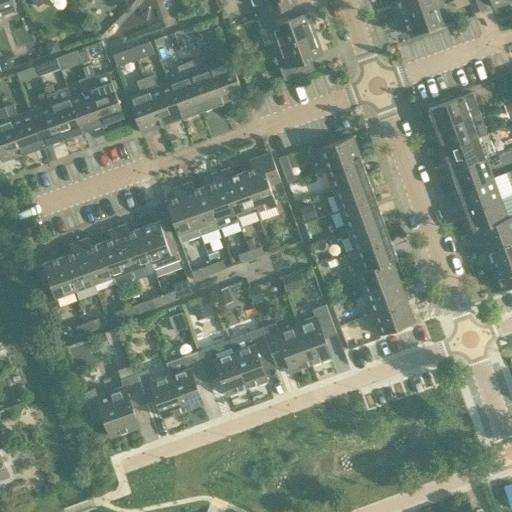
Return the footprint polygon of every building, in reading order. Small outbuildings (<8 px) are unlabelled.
[(0,0),(0,10),(1,11),(2,15),(15,11),(10,0),(0,0)] [(261,16),(284,8),(281,0),(260,0),(261,2),(257,4),(261,16)] [(395,17),(441,0),(396,0),(399,6),(391,8),(395,17)] [(449,20),(441,0),(395,17),(398,26),(405,24),(409,34),(449,20)] [(472,0),(476,10),(484,7),(481,0),(472,0)] [(277,46),(315,33),(307,13),(289,20),(284,8),(261,16),(266,29),(270,27),(277,46)] [(215,20),(204,24),(207,33),(218,29),(215,20)] [(322,53),(315,33),(277,46),(284,66),(280,67),(284,80),(308,72),(303,60),(322,53)] [(162,38),(154,41),(156,46),(164,43),(162,38)] [(56,40),(45,44),(49,55),(60,50),(56,40)] [(134,47),(132,48),(137,59),(153,53),(149,41),(134,47)] [(117,66),(137,59),(132,48),(113,55),(117,66)] [(209,67),(222,103),(243,95),(230,59),(230,60),(226,48),(217,51),(222,63),(209,67)] [(77,50),(63,55),(67,65),(81,60),(77,50)] [(182,53),(174,56),(177,66),(185,63),(182,53)] [(7,57),(0,59),(0,70),(0,71),(11,67),(7,57)] [(202,110),(222,103),(209,67),(197,72),(193,60),(185,63),(202,110)] [(182,117),(202,110),(185,63),(177,66),(181,77),(169,82),(182,117)] [(83,67),(86,77),(103,124),(124,116),(107,70),(95,75),(91,64),(83,67)] [(161,125),(182,117),(169,82),(157,86),(153,75),(144,78),(161,125)] [(83,131),(103,124),(86,77),(78,80),(83,91),(70,96),(83,131)] [(141,132),(161,125),(144,78),(136,80),(141,92),(128,97),(141,132)] [(63,138),(83,131),(70,96),(66,84),(46,92),(63,138)] [(511,87),(500,92),(504,103),(511,100),(511,87)] [(42,146),(63,138),(46,92),(38,94),(42,106),(30,111),(42,146)] [(480,113),(472,92),(427,109),(435,130),(480,113)] [(22,153),(42,146),(30,111),(17,115),(13,103),(5,106),(22,153)] [(0,157),(1,161),(22,153),(5,106),(0,108),(0,157)] [(488,134),(480,113),(435,130),(442,150),(488,134)] [(488,134),(442,150),(450,170),(485,157),(495,153),(488,134)] [(325,169),(360,156),(352,135),(317,148),(325,169)] [(254,205),(256,211),(276,204),(269,184),(280,180),(270,153),(249,160),(252,168),(242,172),(254,205)] [(332,190),(367,177),(360,156),(325,169),(332,190)] [(493,177),(485,157),(450,170),(457,190),(493,177)] [(254,205),(242,172),(232,175),(229,167),(220,171),(235,212),(254,205)] [(238,220),(235,212),(220,171),(211,174),(214,182),(204,186),(219,227),(238,220)] [(339,210),(375,197),(367,177),(332,190),(339,210)] [(493,177),(457,190),(464,210),(500,197),(493,177)] [(200,234),(219,227),(204,186),(194,189),(191,181),(182,185),(200,234)] [(180,241),(200,234),(182,185),(173,188),(176,196),(165,200),(180,241)] [(347,230),(382,217),(375,197),(339,210),(347,230)] [(508,218),(500,197),(464,210),(472,231),(478,229),(508,218)] [(312,203),(299,208),(304,220),(316,216),(312,203)] [(511,216),(508,218),(478,229),(485,249),(511,239),(511,216)] [(354,250),(390,237),(382,217),(347,230),(354,250)] [(139,228),(151,261),(154,269),(180,259),(165,218),(139,228)] [(132,268),(151,261),(139,228),(129,232),(126,224),(117,227),(132,268)] [(135,276),(132,268),(117,227),(108,230),(110,238),(101,242),(113,275),(115,283),(135,276)] [(391,260),(392,260),(397,258),(390,237),(354,250),(361,270),(362,271),(391,260)] [(93,282),(113,275),(101,242),(91,246),(88,238),(79,241),(93,282)] [(511,239),(485,249),(493,269),(511,261),(511,239)] [(74,289),(93,282),(79,241),(69,244),(72,252),(62,256),(74,289)] [(249,250),(252,258),(263,254),(261,246),(249,250)] [(241,262),(252,258),(249,250),(238,254),(241,262)] [(54,296),(74,289),(62,256),(36,266),(47,298),(54,295),(54,296)] [(211,264),(214,272),(225,268),(222,260),(211,264)] [(362,271),(361,270),(356,272),(363,293),(399,280),(392,260),(391,260),(362,271)] [(511,261),(493,269),(500,290),(511,285),(511,261)] [(194,279),(214,272),(211,264),(191,271),(194,279)] [(287,275),(281,277),(286,291),(292,289),(287,275)] [(371,313),(406,301),(399,280),(363,293),(371,313)] [(259,286),(248,290),(253,303),(264,299),(259,286)] [(227,288),(214,293),(219,307),(232,302),(227,288)] [(163,294),(166,303),(177,298),(174,290),(163,294)] [(144,301),(146,310),(166,303),(163,294),(144,301)] [(414,321),(406,301),(371,313),(379,334),(414,321)] [(205,302),(192,307),(197,321),(211,317),(205,302)] [(139,312),(136,304),(124,308),(127,317),(139,312)] [(298,327),(310,363),(330,356),(324,337),(336,333),(325,304),(312,309),(315,316),(295,323),(297,328),(298,327)] [(116,321),(127,317),(124,308),(113,312),(116,321)] [(182,311),(169,316),(174,331),(188,326),(182,311)] [(86,322),(89,331),(100,326),(97,318),(86,322)] [(78,335),(89,331),(86,322),(75,326),(78,335)] [(291,370),(310,363),(298,327),(297,328),(279,334),(275,323),(261,327),(272,356),(284,352),(291,370)] [(229,339),(247,386),(266,379),(258,355),(269,351),(272,356),(261,327),(229,339)] [(227,393),(247,386),(229,339),(198,351),(208,379),(209,379),(207,374),(218,369),(227,393)] [(166,362),(170,374),(183,409),(202,402),(196,384),(208,379),(198,351),(166,362)] [(163,416),(183,409),(170,374),(151,381),(147,369),(134,374),(144,403),(156,398),(163,416)] [(132,407),(144,403),(134,374),(120,379),(123,386),(97,395),(94,388),(82,393),(93,422),(104,418),(110,436),(139,425),(132,407)] [(0,478),(8,475),(0,452),(0,478)] [(460,507),(446,511),(471,511),(468,502),(459,505),(460,507)]
